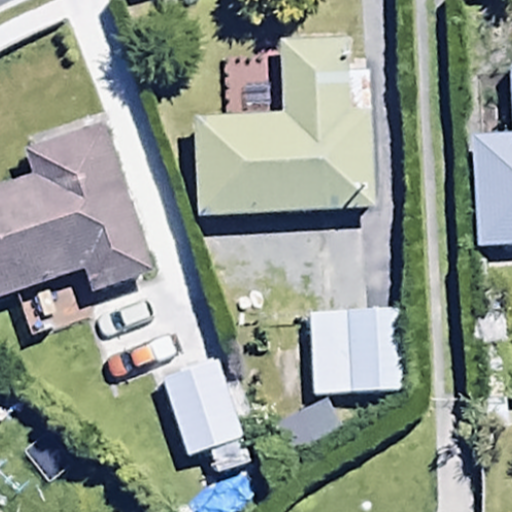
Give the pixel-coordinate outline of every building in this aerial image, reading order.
[(278,109),(192,111),(194,215),(370,212),(367,66),(347,66),(346,33),(277,35),(278,109)] [(508,131),(471,133),(475,246),(511,243),(511,60),(507,66),(508,131)] [(28,170),(0,180),(0,293),(81,266),(91,294),(150,273),(96,118),(20,145),(28,170)] [(308,310),(310,395),(407,392),(404,307),(308,310)] [(159,377),(184,457),(241,438),(215,359),(159,377)] [(337,425),(322,399),(271,428),(286,455),(337,425)]
